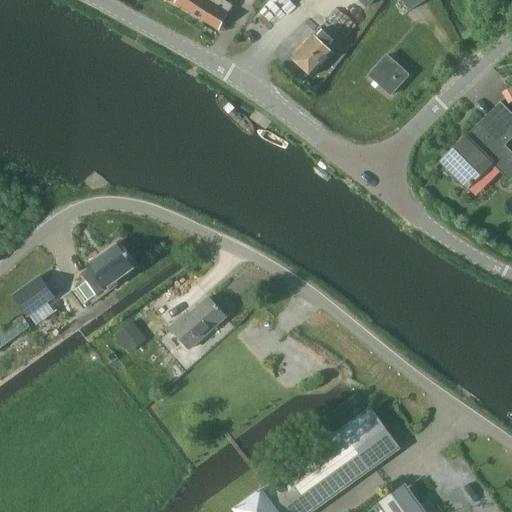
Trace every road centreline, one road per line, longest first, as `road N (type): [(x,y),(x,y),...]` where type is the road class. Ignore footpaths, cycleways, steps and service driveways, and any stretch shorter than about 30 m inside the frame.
road 1 (unclassified): [(511,448),(272,270),(143,206),(110,203),(75,213),(0,268)]
road 2 (unclassified): [(368,176),(253,84),(99,0)]
road 3 (unclassified): [(368,176),(486,48),(511,32)]
road 4 (unclassified): [(511,278),(477,261),(368,176)]
